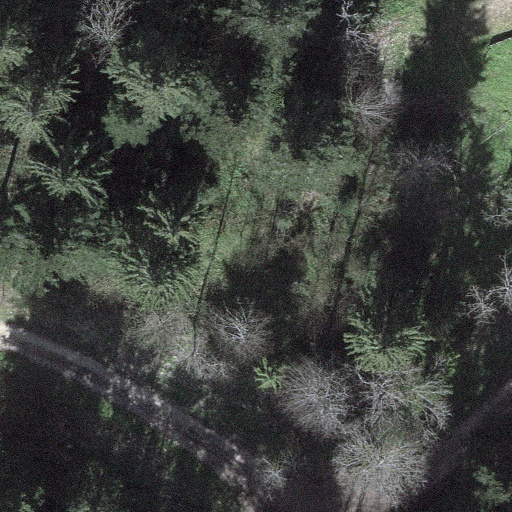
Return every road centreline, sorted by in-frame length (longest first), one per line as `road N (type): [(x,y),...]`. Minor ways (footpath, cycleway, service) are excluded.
road 1 (track): [(0,319),(36,329),(208,443),(275,511)]
road 2 (track): [(351,511),(511,410)]
